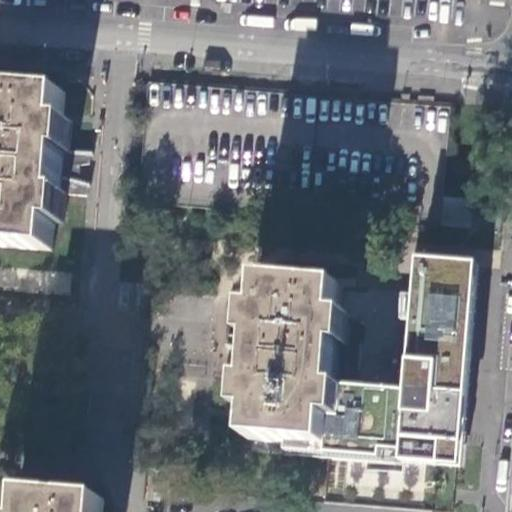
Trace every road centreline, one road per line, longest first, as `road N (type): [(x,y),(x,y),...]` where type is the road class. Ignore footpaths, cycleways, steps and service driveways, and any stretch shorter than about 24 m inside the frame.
road 1 (residential): [(117,32),(511,60)]
road 2 (residential): [(117,32),(102,315)]
road 3 (residential): [(102,315),(99,477),(37,471),(0,480)]
road 4 (residential): [(102,315),(205,323),(221,295)]
